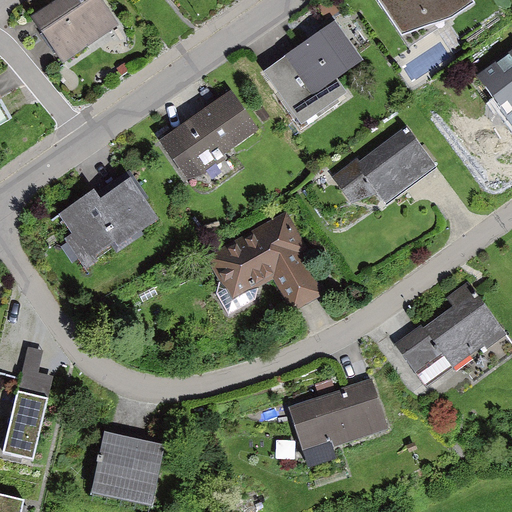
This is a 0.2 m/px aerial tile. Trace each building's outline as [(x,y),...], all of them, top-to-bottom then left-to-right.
[(383,0),(366,0),(375,11),(386,3),(383,0)] [(409,0),(430,29),(470,0),(409,0)] [(32,42),(63,86),(118,47),(88,3),(32,42)] [(341,25),(267,75),(296,117),(370,67),(341,25)] [(511,58),(484,79),(508,112),(511,109),(511,58)] [(236,96),(167,145),(194,182),(263,133),(236,96)] [(363,161),(341,177),(366,210),(386,195),(394,205),(443,169),(414,131),(367,166),(363,161)] [(138,211),(105,229),(98,218),(57,241),(86,294),(123,274),(126,280),(164,259),(138,211)] [(296,341),(334,320),(289,237),(206,281),(232,330),(277,306),(296,341)] [(458,400),(505,364),(479,331),(432,367),(458,400)] [(28,347),(22,386),(54,391),(58,366),(43,364),(46,349),(28,347)] [(298,434),(313,490),(395,468),(380,412),(298,434)] [(9,497),(38,503),(52,436),(23,430),(9,497)] [(106,472),(97,511),(160,511),(166,485),(106,472)]
